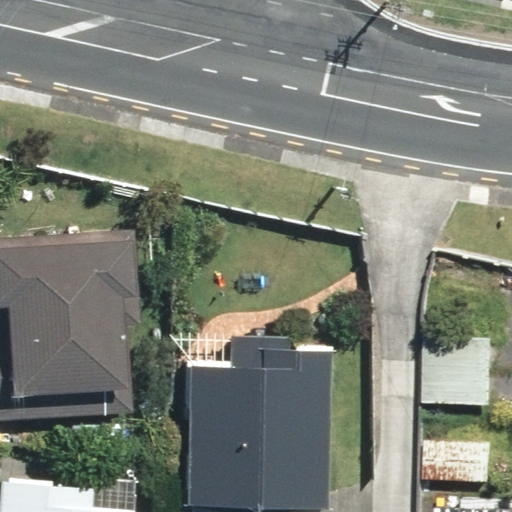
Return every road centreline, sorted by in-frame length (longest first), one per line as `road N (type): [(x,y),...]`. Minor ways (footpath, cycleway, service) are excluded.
road 1 (tertiary): [(295,74),(0,8)]
road 2 (tertiary): [(511,112),(295,74)]
